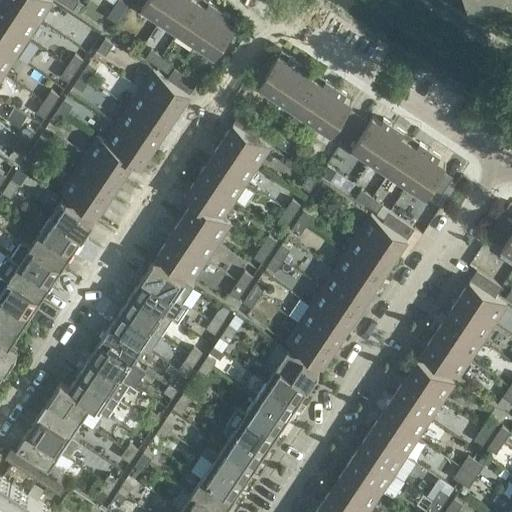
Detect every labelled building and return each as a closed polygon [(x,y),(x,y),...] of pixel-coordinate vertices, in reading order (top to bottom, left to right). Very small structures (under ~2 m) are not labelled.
[(41,20),(10,0),(0,0),(0,1),(0,18),(29,38),(41,20)] [(53,1),(51,0),(10,0),(41,20),(53,1)] [(74,9),(79,0),(78,0),(63,0),(63,1),(74,9)] [(161,19),(173,0),(145,0),(142,6),(142,7),(161,19)] [(178,31),(199,0),(198,0),(173,0),(161,19),(178,31)] [(197,43),(220,8),(209,1),(207,5),(199,0),(178,31),(197,43)] [(466,0),(470,12),(506,0),(466,0)] [(215,56),(236,25),(228,19),(230,15),(220,8),(197,43),(215,56)] [(29,38),(0,18),(0,44),(17,56),(29,38)] [(106,54),(114,42),(105,37),(98,48),(106,54)] [(17,56),(0,44),(0,70),(5,74),(17,56)] [(156,64),(162,56),(151,48),(145,57),(156,64)] [(76,70),(84,59),(75,53),(68,64),(76,70)] [(277,97),(300,62),(290,55),(287,59),(279,53),(258,84),(277,97)] [(167,71),(173,63),(162,56),(156,64),(167,71)] [(90,79),(97,68),(89,62),(81,73),(90,79)] [(295,109),(316,78),(308,73),(311,69),(300,62),(277,97),(295,109)] [(69,81),(76,70),(68,64),(61,75),(69,81)] [(197,82),(178,70),(175,67),(168,78),(190,93),(197,82)] [(190,93),(168,78),(154,68),(141,87),(178,111),(190,93)] [(82,90),(90,79),(81,73),(74,84),(82,90)] [(313,121),(336,86),(326,79),(323,83),(316,78),(295,109),(313,121)] [(347,110),(353,102),(344,97),(347,93),(336,86),(313,121),(332,133),(347,110)] [(178,111),(141,87),(129,105),(166,129),(178,111)] [(52,106),(60,95),(51,89),(44,100),(52,106)] [(66,114),(73,104),(65,98),(57,109),(66,114)] [(45,117),(52,106),(44,100),(37,111),(45,117)] [(166,129),(129,105),(117,123),(154,147),(166,129)] [(58,126),(66,114),(57,109),(50,120),(58,126)] [(343,139),(357,117),(347,110),(332,133),(343,139)] [(263,126),(259,124),(241,111),(234,122),(256,137),(263,126)] [(371,159),(394,124),(383,117),(381,121),(373,116),(368,124),(353,146),(352,147),(371,159)] [(353,146),(368,124),(357,117),(343,139),(353,146)] [(271,146),(256,137),(234,122),(221,140),(258,165),(271,146)] [(154,147),(117,123),(106,140),(105,141),(134,160),(133,161),(141,166),(154,147)] [(389,171),(410,140),(402,135),(404,131),(394,124),(371,159),(389,171)] [(29,142),(36,131),(28,125),(20,136),(29,142)] [(273,142),(279,133),(268,126),(262,134),(273,142)] [(284,149),(290,141),(279,133),(273,142),(284,149)] [(42,150),(49,139),(41,134),(34,145),(42,150)] [(134,160),(105,141),(106,140),(98,134),(85,153),(122,178),(133,161),(134,160)] [(21,153),(29,142),(20,136),(13,147),(21,153)] [(258,165),(221,140),(209,158),(246,183),(258,165)] [(407,183),(430,148),(420,141),(417,145),(410,140),(389,171),(407,183)] [(35,161),(42,150),(34,145),(26,156),(35,161)] [(441,173),(446,165),(438,159),(441,155),(430,148),(407,183),(426,196),(426,195),(441,173)] [(122,178),(85,153),(73,171),(110,196),(122,178)] [(246,183),(209,158),(197,176),(234,201),(246,183)] [(110,196),(73,171),(61,190),(97,215),(110,196)] [(310,190),(318,178),(309,173),(302,184),(310,190)] [(437,202),(451,180),(441,173),(426,195),(437,202)] [(234,201),(197,176),(185,195),(193,201),(194,200),(222,219),(223,218),(234,201)] [(16,190),(20,184),(11,178),(7,185),(16,190)] [(11,197),(16,190),(7,185),(3,191),(11,197)] [(367,204),(373,196),(362,189),(356,197),(367,204)] [(378,211),(384,203),(373,196),(367,204),(378,211)] [(95,219),(79,208),(63,197),(51,214),(67,225),(83,235),(95,219)] [(294,215),(301,204),(293,198),(285,209),(294,215)] [(231,223),(223,218),(222,219),(194,200),(193,201),(182,217),(218,242),(231,223)] [(307,223),(314,212),(306,207),(299,218),(307,223)] [(286,226),(294,215),(285,209),(278,220),(286,226)] [(415,227),(390,210),(383,221),(408,238),(415,227)] [(408,238),(383,221),(371,213),(359,232),(396,256),(408,238)] [(83,235),(67,225),(51,214),(41,230),(73,251),(83,235)] [(218,242),(182,217),(170,235),(206,260),(218,242)] [(502,246),(511,231),(511,219),(507,217),(492,239),(502,246)] [(300,234),(307,223),(299,218),(291,229),(300,234)] [(73,251),(41,230),(30,246),(62,267),(73,251)] [(511,253),(511,231),(502,246),(502,247),(511,253)] [(396,256),(359,232),(347,250),(384,274),(396,256)] [(270,250),(277,239),(269,234),(262,245),(270,250)] [(206,260),(170,235),(157,254),(194,279),(206,260)] [(283,259),(290,248),(282,243),(275,254),(283,259)] [(263,261),(270,250),(262,245),(254,256),(263,261)] [(62,267),(30,246),(19,262),(51,283),(62,267)] [(384,274),(347,250),(335,268),(372,292),(384,274)] [(276,270),(283,259),(275,254),(267,265),(276,270)] [(187,280),(171,269),(155,259),(143,275),(159,286),(175,297),(187,280)] [(51,283),(19,262),(9,278),(41,299),(51,283)] [(372,292),(335,268),(323,286),(360,310),(372,292)] [(502,286),(484,273),(477,269),(471,279),(475,281),(496,296),(502,286)] [(246,286),(253,275),(245,270),(238,281),(246,286)] [(175,297),(159,286),(143,275),(133,291),(165,313),(175,297)] [(41,299),(9,278),(0,291),(0,295),(30,316),(41,299)] [(259,295),(267,284),(258,279),(251,290),(259,295)] [(239,297),(246,286),(238,281),(230,292),(239,297)] [(507,303),(496,296),(475,281),(469,290),(465,287),(458,298),(495,322),(507,303)] [(360,310),(323,286),(311,304),(348,328),(360,310)] [(252,306),(259,295),(251,290),(244,301),(252,306)] [(165,313),(133,291),(122,307),(154,329),(165,313)] [(30,316),(0,295),(0,318),(19,332),(30,316)] [(495,322),(458,298),(451,308),(455,311),(450,318),(483,340),(495,322)] [(348,328),(311,304),(299,322),(336,346),(348,328)] [(154,329),(122,307),(111,323),(143,345),(154,329)] [(220,326),(224,320),(215,314),(211,320),(220,326)] [(19,332),(0,318),(0,341),(9,348),(9,347),(19,332)] [(483,340),(450,318),(445,326),(441,323),(434,334),(471,358),(483,340)] [(215,333),(220,326),(211,320),(207,327),(215,333)] [(336,346),(299,322),(286,341),(323,365),(336,346)] [(143,345),(111,323),(101,339),(133,361),(143,345)] [(233,335),(238,329),(229,323),(225,329),(233,335)] [(229,342),(233,335),(225,329),(220,336),(229,342)] [(471,358),(434,334),(427,344),(431,347),(426,355),(458,377),(471,358)] [(133,361),(101,339),(90,355),(122,377),(133,361)] [(18,352),(9,347),(9,348),(0,341),(0,364),(6,369),(18,352)] [(198,358),(203,352),(194,346),(190,352),(198,358)] [(320,369),(304,358),(288,348),(277,365),(293,375),(309,386),(320,369)] [(194,365),(198,358),(190,352),(185,359),(194,365)] [(122,377),(90,355),(79,372),(111,393),(122,377)] [(212,367),(216,361),(208,355),(203,361),(212,367)] [(455,382),(418,358),(406,376),(442,401),(455,382)] [(208,374),(212,367),(203,361),(199,368),(208,374)] [(309,386),(293,375),(277,365),(267,381),(299,402),(309,386)] [(111,393),(79,372),(69,386),(69,387),(76,392),(92,403),(92,404),(100,410),(111,393)] [(442,401),(406,376),(394,394),(430,419),(442,401)] [(177,390),(181,384),(173,378),(168,384),(177,390)] [(92,403),(76,392),(69,387),(69,386),(61,381),(50,398),(66,408),(82,419),(92,404),(92,403)] [(299,402),(267,381),(256,397),(288,418),(299,402)] [(173,397),(177,390),(168,384),(164,391),(173,397)] [(511,401),(511,400),(511,385),(510,385),(503,395),(511,401)] [(191,399),(195,393),(186,387),(182,393),(191,399)] [(186,406),(191,399),(182,393),(178,400),(186,406)] [(430,419),(394,394),(382,412),(418,437),(430,419)] [(288,418),(256,397),(245,412),(277,434),(288,418)] [(82,419),(66,408),(50,398),(39,414),(71,435),(82,419)] [(156,422),(160,416),(151,410),(147,417),(156,422)] [(277,434),(245,412),(235,428),(267,450),(277,434)] [(418,437),(382,412),(370,430),(406,455),(418,437)] [(71,435),(39,414),(28,430),(60,451),(71,435)] [(490,433),(498,422),(489,416),(482,427),(490,433)] [(151,429),(156,422),(147,417),(143,423),(151,429)] [(169,431),(174,425),(165,419),(161,426),(169,431)] [(504,441),(511,431),(503,425),(495,436),(504,441)] [(165,438),(169,431),(161,426),(156,432),(165,438)] [(483,444),(490,433),(482,427),(475,438),(483,444)] [(267,450),(235,428),(224,445),(256,466),(267,450)] [(60,451),(28,430),(17,447),(49,468),(60,451)] [(406,455),(370,430),(358,448),(394,473),(406,455)] [(496,453),(504,441),(495,436),(488,447),(496,453)] [(134,454),(139,448),(130,442),(126,448),(134,454)] [(256,466),(224,445),(213,461),(245,482),(256,466)] [(12,462),(18,453),(11,448),(5,457),(12,462)] [(130,461),(134,454),(126,448),(121,455),(130,461)] [(394,473),(358,448),(346,466),(382,491),(394,473)] [(148,463),(152,457),(144,451),(139,458),(148,463)] [(19,467),(25,458),(18,453),(12,462),(19,467)] [(468,454),(461,465),(469,470),(476,459),(468,454)] [(26,471),(32,462),(25,458),(19,467),(26,471)] [(144,470),(148,463),(139,458),(135,464),(144,470)] [(469,470),(477,475),(484,464),(476,459),(469,470)] [(411,472),(430,486),(439,475),(419,460),(411,472)] [(245,482),(213,461),(203,477),(234,498),(245,482)] [(33,476),(39,467),(32,462),(26,471),(33,476)] [(454,476),(462,481),(469,470),(461,465),(454,476)] [(382,491),(346,466),(334,484),(370,509),(382,491)] [(40,481),(46,472),(39,467),(33,476),(40,481)] [(469,486),(477,475),(469,470),(462,481),(469,486)] [(47,485),(53,476),(46,472),(40,481),(47,485)] [(0,511),(26,511),(36,498),(0,474),(0,511)] [(113,486),(117,480),(109,474),(105,480),(113,486)] [(54,490),(60,481),(53,476),(47,485),(54,490)] [(225,511),(234,498),(203,477),(192,493),(220,511),(225,511)] [(109,493),(113,486),(105,480),(100,487),(109,493)] [(61,494),(67,485),(60,481),(54,490),(61,494)] [(127,495),(131,489),(122,483),(118,490),(127,495)] [(368,511),(370,509),(334,484),(322,502),(336,511),(368,511)] [(442,505),(450,494),(441,488),(434,499),(442,505)] [(122,502),(127,495),(118,490),(114,496),(122,502)] [(220,511),(192,493),(181,509),(186,511),(220,511)] [(453,511),(456,511),(463,503),(455,497),(447,508),(453,511)] [(49,511),(51,508),(36,498),(26,511),(49,511)] [(511,511),(511,498),(501,511),(511,511)] [(429,511),(437,511),(442,505),(434,499),(427,510),(429,511)] [(336,511),(322,502),(315,511),(336,511)]
